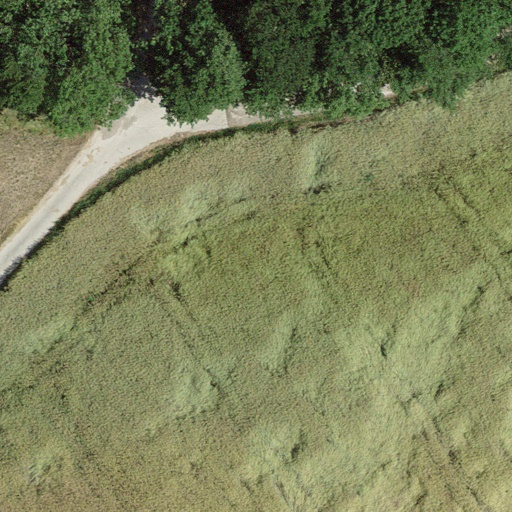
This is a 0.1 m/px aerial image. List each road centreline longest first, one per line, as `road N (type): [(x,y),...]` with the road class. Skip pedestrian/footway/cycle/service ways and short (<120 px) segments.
road 1 (track): [(511,29),(327,88),(117,137)]
road 2 (track): [(0,265),(117,137),(158,0)]
